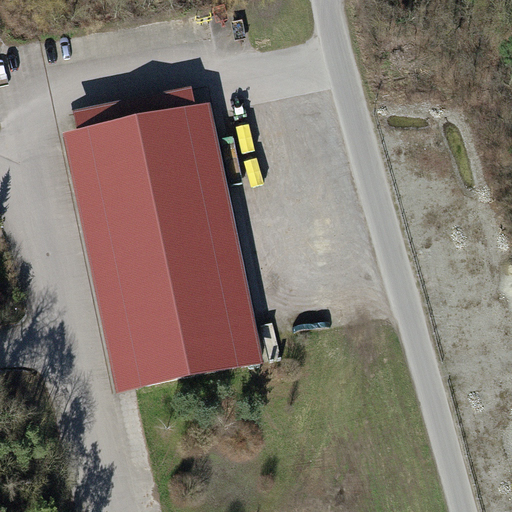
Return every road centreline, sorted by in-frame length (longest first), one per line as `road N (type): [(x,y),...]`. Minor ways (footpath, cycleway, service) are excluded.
road 1 (unclassified): [(469,511),(326,0)]
road 2 (unknown): [(8,0),(27,141)]
